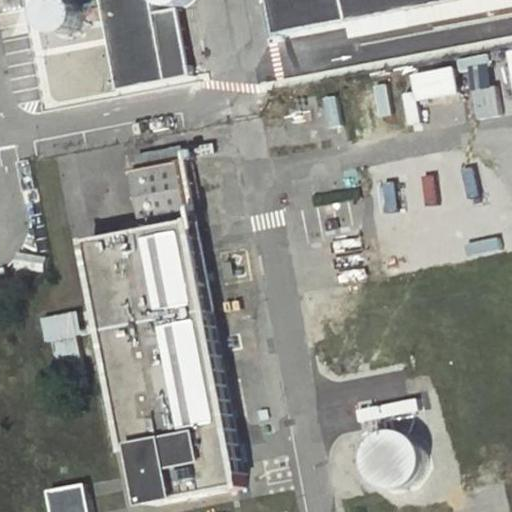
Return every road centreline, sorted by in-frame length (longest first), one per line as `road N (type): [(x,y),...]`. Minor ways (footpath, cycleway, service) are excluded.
road 1 (unclassified): [(321,511),(225,0)]
road 2 (unknown): [(243,95),(511,30)]
